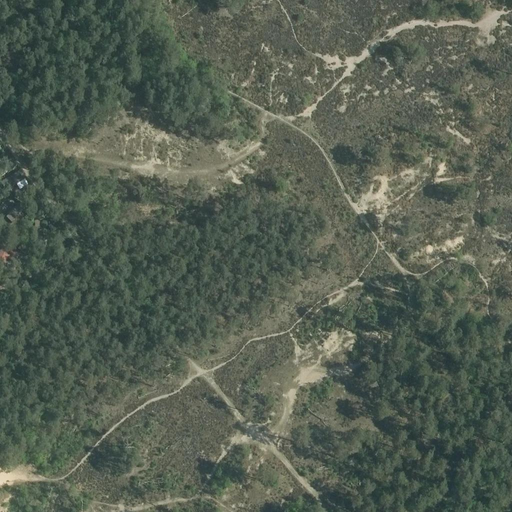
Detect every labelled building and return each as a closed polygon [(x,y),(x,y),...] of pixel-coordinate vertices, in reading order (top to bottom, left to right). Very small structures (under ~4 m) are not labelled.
[(11,160),(0,166),(0,174),(15,166),(11,160)] [(23,179),(18,172),(0,183),(0,185),(4,191),(23,179)] [(10,195),(12,201),(23,197),(20,191),(10,195)] [(23,210),(18,205),(5,219),(10,224),(23,210)] [(44,254),(41,231),(33,232),(36,255),(44,254)] [(16,254),(0,247),(0,269),(5,260),(12,263),(16,254)]
